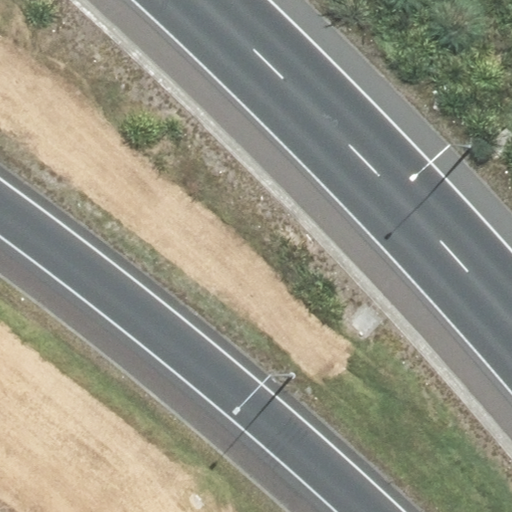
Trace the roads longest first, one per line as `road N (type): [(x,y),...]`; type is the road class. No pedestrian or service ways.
road 1 (motorway): [(348,511),(62,263),(0,222)]
road 2 (motorway): [(511,317),(199,0)]
